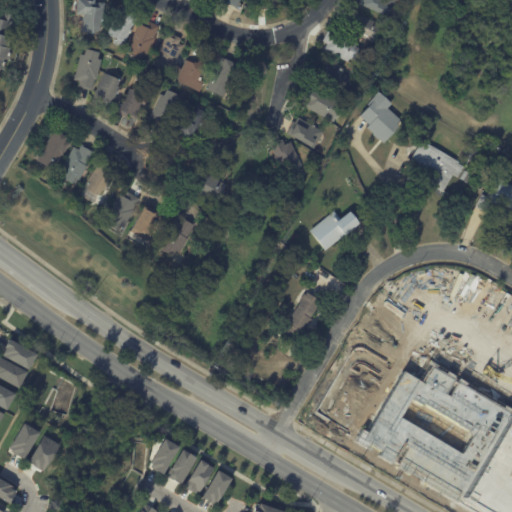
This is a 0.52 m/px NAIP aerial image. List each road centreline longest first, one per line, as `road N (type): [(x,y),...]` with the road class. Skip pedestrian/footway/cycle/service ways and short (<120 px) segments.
road 1 (residential): [(260,458),(378,274),(420,255),(454,253),(511,275)]
road 2 (primary): [(276,433),(51,288)]
road 3 (primary): [(0,285),(196,418)]
road 4 (residential): [(335,0),(307,29),(251,38),(154,0)]
road 5 (tertiary): [(45,0),(48,39),(35,96),(5,146)]
road 6 (residential): [(35,96),(160,166)]
